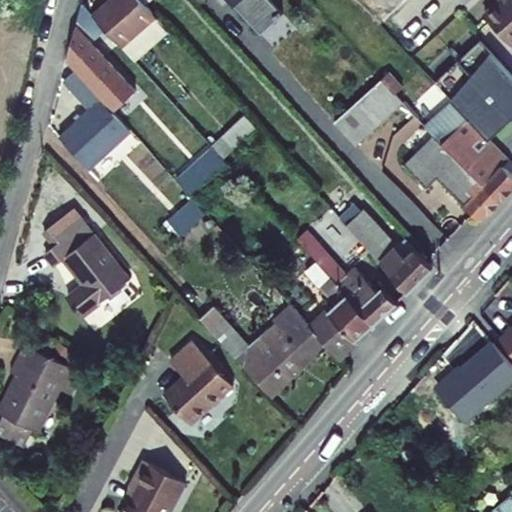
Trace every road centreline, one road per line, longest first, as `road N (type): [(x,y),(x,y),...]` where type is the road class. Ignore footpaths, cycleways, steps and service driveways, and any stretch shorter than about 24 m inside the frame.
road 1 (secondary): [(511,224),(261,511)]
road 2 (residential): [(66,0),(0,263)]
